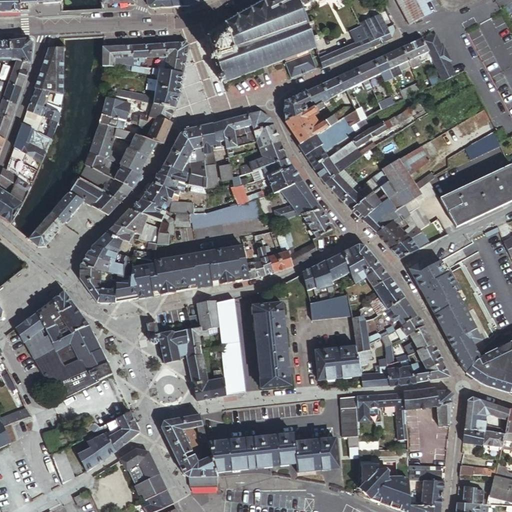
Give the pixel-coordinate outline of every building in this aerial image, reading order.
[(0,16),(11,16),(21,16),(20,0),(5,0),(6,3),(1,3),(0,3),(0,16)] [(41,7),(63,6),(62,0),(20,0),(21,16),(25,16),(28,16),(28,8),(41,7)] [(162,12),(159,0),(145,0),(148,9),(152,13),(162,12)] [(164,12),(174,11),(166,0),(159,0),(162,12),(164,12)] [(181,11),(191,10),(187,0),(166,0),(174,11),(181,11)] [(208,4),(218,0),(217,0),(187,0),(191,10),(208,4)] [(312,41),(316,40),(311,24),(306,25),(304,15),(308,14),(307,13),(303,14),(299,1),(300,0),(269,0),(262,4),(228,24),(207,37),(204,41),(207,50),(209,50),(211,53),(208,55),(211,63),(213,62),(218,78),(217,78),(217,80),(220,79),(219,80),(220,83),(222,84),(220,85),(221,86),(223,85),(224,87),(282,63),(283,66),(281,67),(288,83),(314,73),(307,57),(305,57),(303,54),(314,49),(312,41)] [(437,2),(436,0),(393,0),(410,32),(416,33),(420,31),(416,24),(420,22),(428,18),(424,7),(437,2)] [(383,25),(380,18),(359,27),(364,38),(371,51),(392,42),(383,25)] [(355,58),(371,51),(364,38),(358,40),(356,47),(338,55),(341,64),(355,58)] [(435,39),(423,44),(431,61),(441,84),(454,78),(448,65),(449,65),(442,51),(441,52),(435,39)] [(424,64),(431,61),(423,44),(422,42),(413,47),(402,52),(409,65),(412,72),(420,68),(419,66),(417,61),(422,59),(424,64)] [(16,64),(29,69),(32,46),(29,43),(20,44),(11,45),(11,64),(16,64)] [(0,63),(11,64),(11,45),(2,46),(0,45),(0,63)] [(147,71),(182,80),(188,50),(187,48),(185,47),(173,47),(169,47),(159,48),(157,61),(166,61),(164,68),(151,66),(148,65),(147,71)] [(144,65),(147,64),(148,59),(150,60),(150,48),(140,49),(133,49),(135,66),(135,69),(143,70),(144,65)] [(145,70),(147,71),(148,65),(151,66),(157,61),(159,48),(154,48),(150,48),(150,60),(148,59),(147,64),(144,65),(143,70),(145,70)] [(135,69),(135,66),(133,49),(115,50),(104,51),(104,70),(116,70),(116,67),(122,67),(131,68),(135,69)] [(383,60),(389,74),(409,65),(402,52),(396,55),(383,60)] [(57,96),(63,97),(63,68),(63,53),(48,53),(34,91),(36,92),(49,94),(57,96)] [(333,68),(341,64),(338,55),(329,58),(333,68)] [(322,73),(333,68),(329,58),(327,59),(326,57),(318,60),(322,73)] [(381,78),(389,74),(383,60),(380,62),(374,64),(381,78)] [(7,87),(21,92),(29,69),(16,64),(7,87)] [(367,84),(381,78),(374,64),(368,68),(357,73),(363,86),(367,84)] [(179,98),(182,80),(147,71),(145,70),(144,76),(158,78),(156,90),(167,93),(166,96),(179,98)] [(362,87),(363,86),(357,73),(352,75),(348,77),(353,91),(362,87)] [(345,95),(353,91),(348,77),(343,79),(337,82),(343,96),(345,95)] [(420,86),(423,94),(439,86),(438,83),(433,79),(420,86)] [(322,88),(328,103),(343,96),(337,82),(327,86),(322,88)] [(366,96),(371,94),(367,84),(363,86),(362,87),(366,96)] [(418,86),(398,94),(402,103),(422,95),(418,86)] [(0,101),(15,108),(21,92),(7,87),(6,92),(0,90),(0,101)] [(364,122),(375,116),(371,106),(376,104),(371,94),(366,96),(362,87),(353,91),(345,95),(355,115),(359,125),(364,122)] [(321,107),(328,103),(322,88),(315,91),(307,95),(314,111),(321,107)] [(135,104),(146,106),(174,112),(179,98),(166,96),(167,93),(156,90),(153,102),(149,101),(149,100),(116,93),(115,98),(103,95),(103,98),(135,104)] [(30,106),(43,110),(49,94),(36,92),(30,106)] [(398,94),(389,98),(391,102),(393,107),(402,103),(398,94)] [(286,126),(314,111),(307,95),(284,106),(284,116),(286,126)] [(0,142),(2,144),(15,108),(0,101),(0,142)] [(131,127),(125,125),(130,109),(105,102),(98,128),(136,138),(137,133),(138,132),(131,130),(131,127)] [(378,108),(380,113),(393,107),(391,102),(378,108)] [(428,116),(432,113),(425,102),(421,105),(428,116)] [(375,116),(380,113),(378,108),(376,104),(371,106),(375,116)] [(61,116),(56,114),(47,111),(43,110),(30,106),(22,127),(35,133),(39,124),(32,121),(35,116),(59,125),(61,116)] [(47,111),(56,114),(58,109),(49,106),(47,111)] [(168,126),(174,112),(146,106),(146,110),(151,111),(148,121),(156,123),(168,126)] [(332,121),(324,126),(323,129),(321,129),(316,131),(309,119),(315,116),(315,114),(318,114),(323,111),(321,107),(314,111),(286,126),(301,148),(316,138),(318,137),(318,138),(322,135),(336,127),(332,121)] [(400,126),(411,118),(410,116),(408,113),(396,120),(400,126)] [(324,126),(321,125),(317,128),(312,120),(317,117),(318,114),(315,114),(315,116),(309,119),(316,131),(321,129),(323,129),(324,126)] [(340,116),(332,121),(336,127),(354,116),(348,114),(346,114),(340,116)] [(350,130),(359,125),(355,115),(354,116),(336,127),(322,135),(325,139),(348,126),(350,130)] [(254,135),(274,129),(271,119),(261,116),(249,119),(251,127),(254,134),(254,135)] [(149,135),(156,123),(148,121),(138,118),(134,119),(132,124),(141,127),(140,129),(139,132),(149,135)] [(247,138),(254,134),(251,127),(249,119),(244,120),(234,122),(237,133),(245,131),(247,138)] [(388,123),(392,129),(400,126),(396,120),(388,123)] [(226,153),(246,148),(245,143),(244,141),(237,143),(236,140),(234,133),(237,133),(234,122),(229,123),(221,126),(224,140),(225,149),(225,153),(226,153)] [(360,134),(368,130),(364,122),(359,125),(350,130),(335,139),(339,145),(346,140),(346,139),(359,132),(360,134)] [(157,145),(161,146),(170,127),(168,126),(156,123),(149,135),(148,137),(137,133),(136,138),(157,145)] [(366,134),(327,161),(332,168),(353,153),(387,132),(392,129),(388,123),(385,124),(379,127),(366,134)] [(213,152),(225,149),(224,140),(221,126),(213,127),(199,131),(203,151),(207,172),(208,179),(206,192),(211,192),(217,191),(213,170),(214,168),(211,156),(208,157),(207,151),(212,149),(213,152)] [(48,143),(47,142),(48,139),(35,133),(22,127),(14,150),(20,153),(27,145),(46,156),(49,148),(47,146),(48,143)] [(129,153),(148,162),(157,145),(136,138),(98,128),(91,154),(108,163),(116,167),(117,164),(107,159),(115,139),(132,144),(129,153)] [(257,145),(260,153),(280,145),(274,129),(254,135),(257,145)] [(194,153),(203,151),(199,131),(196,132),(191,133),(192,143),(194,153)] [(236,140),(247,138),(245,131),(237,133),(234,133),(236,140)] [(200,174),(207,172),(203,151),(194,153),(192,143),(191,133),(185,134),(182,136),(181,138),(175,148),(191,157),(196,160),(196,164),(198,164),(200,174)] [(250,147),(257,145),(254,135),(254,134),(247,138),(249,142),(250,147)] [(471,164),(501,150),(493,135),(465,151),(471,164)] [(299,149),(305,158),(322,147),(316,138),(301,148),(299,149)] [(327,161),(323,155),(339,145),(335,139),(322,147),(305,158),(313,171),(327,161)] [(42,166),(46,156),(27,145),(20,153),(34,161),(42,166)] [(262,172),(287,163),(280,145),(260,153),(262,158),(263,162),(255,164),(249,166),(252,175),(262,172)] [(369,154),(370,153),(376,148),(374,145),(367,151),(369,154)] [(228,160),(252,154),(250,147),(246,148),(226,153),(228,160)] [(182,176),(187,177),(188,172),(184,170),(185,169),(191,157),(175,148),(163,169),(182,176)] [(10,161),(28,171),(34,161),(20,153),(14,150),(10,161)] [(394,216),(404,209),(421,199),(417,192),(429,184),(434,181),(431,175),(413,187),(407,178),(429,165),(421,150),(382,174),(389,185),(381,192),(386,198),(389,202),(381,207),(374,214),(379,219),(368,229),(376,237),(397,223),(394,216)] [(139,179),(148,162),(129,153),(127,152),(121,169),(139,179)] [(368,163),(374,158),(370,153),(369,154),(366,156),(364,158),(368,163)] [(142,180),(139,179),(121,169),(118,175),(111,171),(109,174),(105,172),(108,163),(91,154),(86,167),(101,176),(107,179),(111,181),(132,193),(142,180)] [(356,163),(362,159),(360,156),(358,155),(353,159),(356,163)] [(196,168),(196,164),(196,160),(191,157),(185,169),(193,168),(196,168)] [(334,170),(338,176),(355,164),(353,161),(350,163),(348,160),(334,170)] [(20,183),(31,191),(42,166),(34,161),(28,171),(10,161),(6,173),(20,183)] [(318,177),(332,168),(327,161),(313,171),(318,177)] [(233,185),(233,182),(228,162),(224,163),(226,169),(218,171),(222,187),(233,185)] [(272,178),(275,176),(292,170),(287,163),(262,172),(264,177),(271,175),(272,178)] [(187,177),(208,179),(207,172),(200,174),(198,164),(196,164),(196,168),(193,168),(192,172),(190,173),(188,172),(187,177)] [(241,179),(252,175),(249,166),(238,170),(241,179)] [(318,177),(319,179),(333,169),(332,168),(318,177)] [(456,231),(511,203),(511,172),(510,168),(442,201),(456,231)] [(179,186),(185,188),(186,182),(180,181),(182,176),(163,169),(158,178),(179,186)] [(337,177),(338,176),(334,170),(333,169),(319,179),(325,186),(337,177)] [(281,194),(302,185),(292,170),(275,176),(272,178),(267,180),(274,196),(281,194)] [(0,179),(0,186),(11,194),(20,183),(6,173),(3,172),(0,179)] [(110,192),(103,188),(107,179),(101,176),(98,182),(93,179),(91,181),(83,176),(81,182),(121,205),(126,199),(111,190),(110,192)] [(186,189),(206,192),(208,179),(187,177),(186,182),(185,188),(186,189)] [(363,203),(371,198),(366,188),(354,195),(337,177),(325,186),(340,203),(351,213),(363,203)] [(174,200),(179,201),(181,195),(176,194),(178,189),(179,186),(158,178),(153,187),(174,200)] [(243,188),(248,186),(247,182),(240,183),(239,179),(233,182),(233,185),(234,189),(243,188)] [(126,199),(132,193),(111,181),(108,188),(111,190),(126,199)] [(108,218),(121,205),(81,182),(69,196),(84,204),(108,218)] [(23,208),(31,191),(20,183),(11,194),(9,198),(0,218),(0,219),(10,227),(23,208)] [(420,209),(424,203),(436,197),(429,184),(417,192),(421,199),(404,209),(409,218),(412,223),(415,228),(417,231),(419,234),(430,227),(420,209)] [(300,219),(321,212),(302,185),(281,194),(285,201),(289,206),(297,220),(300,219)] [(0,192),(9,198),(11,194),(0,186),(0,192)] [(181,195),(184,197),(186,189),(185,188),(179,186),(178,189),(176,194),(181,195)] [(169,202),(173,204),(174,200),(153,187),(148,194),(168,202),(169,202)] [(239,209),(249,205),(248,202),(245,203),(245,202),(241,191),(244,190),(243,188),(234,189),(232,190),(238,207),(239,209)] [(0,218),(9,198),(0,192),(0,218)] [(166,205),(168,202),(148,194),(146,197),(166,205)] [(277,204),(285,201),(281,194),(274,196),(277,204)] [(249,205),(257,203),(263,200),(261,195),(245,202),(245,203),(248,202),(249,205)] [(52,215),(65,227),(84,204),(69,196),(52,215)] [(259,210),(277,204),(274,196),(263,200),(257,203),(259,210)] [(381,207),(378,203),(373,196),(371,198),(363,203),(351,213),(363,224),(374,214),(381,207)] [(161,211),(166,205),(146,197),(141,203),(161,211)] [(378,203),(381,207),(389,202),(386,198),(378,203)] [(162,225),(163,222),(164,221),(159,219),(161,211),(141,203),(138,207),(131,214),(148,220),(162,225)] [(262,220),(261,219),(259,210),(257,203),(249,205),(239,209),(238,207),(206,216),(206,217),(194,218),(189,218),(189,225),(191,225),(193,232),(262,220)] [(172,219),(183,218),(183,209),(177,207),(172,206),(170,217),(172,219)] [(279,225),(297,220),(289,206),(285,207),(288,211),(274,215),(276,220),(266,223),(265,218),(261,219),(262,220),(264,230),(272,227),(274,235),(282,232),(279,225)] [(189,218),(194,218),(194,209),(183,209),(183,218),(189,218)] [(400,226),(404,222),(409,218),(404,209),(394,216),(397,223),(400,226)] [(315,242),(335,232),(321,212),(300,219),(309,233),(313,238),(315,242)] [(149,238),(151,232),(144,230),(146,226),(148,220),(131,214),(129,213),(114,228),(114,229),(141,239),(139,244),(145,246),(149,246),(156,247),(158,239),(149,238)] [(363,224),(368,229),(379,219),(374,214),(363,224)] [(48,246),(65,227),(52,215),(35,234),(48,246)] [(172,219),(173,229),(189,228),(189,225),(189,218),(183,218),(172,219)] [(406,227),(412,223),(409,218),(404,222),(406,227)] [(408,244),(411,247),(443,231),(438,222),(430,227),(419,234),(420,237),(411,242),(408,244)] [(392,253),(408,244),(406,240),(396,228),(400,226),(397,223),(376,237),(392,253)] [(156,247),(168,248),(169,237),(170,228),(169,228),(162,225),(160,231),(158,239),(156,247)] [(144,230),(151,232),(149,238),(158,239),(160,231),(146,226),(144,230)] [(407,235),(409,237),(417,231),(415,228),(407,235)] [(132,241),(139,244),(141,239),(114,229),(105,238),(122,245),(129,247),(132,241)] [(400,264),(419,253),(447,239),(443,231),(411,247),(408,244),(392,253),(391,254),(400,264)] [(409,237),(411,242),(420,237),(419,234),(417,231),(409,237)] [(286,246),(284,239),(282,232),(274,235),(270,236),(272,241),(273,242),(277,241),(282,253),(287,251),(286,246)] [(44,250),(48,246),(35,234),(28,243),(37,250),(44,250)] [(264,244),(272,241),(270,236),(262,238),(264,244)] [(290,245),(292,244),(290,237),(284,239),(286,246),(290,245)] [(112,257),(118,259),(122,245),(105,238),(93,249),(112,257)] [(311,257),(317,254),(314,247),(307,250),(311,257)] [(111,262),(116,263),(118,259),(112,257),(93,249),(86,259),(109,265),(111,262)] [(354,252),(366,280),(382,271),(366,251),(359,249),(354,252)] [(226,253),(226,256),(167,265),(167,268),(154,270),(155,274),(144,276),(143,272),(131,274),(131,284),(129,284),(129,288),(129,303),(185,297),(222,290),(250,283),(248,269),(244,253),(243,253),(242,250),(226,253)] [(261,263),(266,261),(264,250),(258,252),(259,256),(260,261),(261,263)] [(312,261),(311,257),(307,250),(294,257),(289,259),(293,271),(312,261)] [(266,279),(262,265),(252,267),(251,263),(253,262),(252,258),(250,252),(244,253),(248,269),(250,283),(260,281),(266,279)] [(355,286),(366,280),(354,252),(344,257),(351,276),(355,286)] [(284,274),(293,271),(289,259),(288,255),(279,258),(284,274)] [(133,263),(149,264),(149,257),(133,256),(133,263)] [(332,286),(351,276),(344,257),(326,266),(332,286)] [(273,277),(284,274),(279,258),(269,260),(273,276),(273,277)] [(129,280),(130,271),(121,269),(109,265),(86,259),(80,271),(107,276),(118,278),(129,280)] [(121,269),(130,271),(130,262),(122,260),(121,269)] [(266,279),(273,276),(269,260),(266,261),(261,263),(262,265),(266,279)] [(406,267),(435,320),(458,364),(465,376),(481,363),(480,361),(473,349),(483,344),(456,297),(460,295),(450,276),(448,277),(441,264),(436,267),(432,260),(422,265),(419,260),(406,267)] [(332,286),(326,266),(313,272),(318,290),(318,294),(319,295),(328,292),(330,297),(320,300),(321,304),(333,302),(334,295),(332,286)] [(113,283),(110,282),(111,280),(106,279),(107,276),(80,271),(80,282),(100,285),(113,286),(113,283)] [(366,280),(373,291),(390,282),(382,271),(366,280)] [(307,294),(318,290),(313,272),(303,277),(307,294)] [(119,287),(129,288),(129,284),(129,280),(118,278),(119,287)] [(99,307),(100,294),(100,285),(80,282),(87,293),(97,307),(99,307)] [(390,311),(405,303),(390,282),(373,291),(375,296),(379,301),(370,306),(378,319),(382,316),(390,311)] [(100,294),(115,295),(115,287),(113,286),(100,285),(100,294)] [(119,306),(129,303),(129,288),(119,287),(119,306)] [(333,302),(347,299),(346,292),(334,295),(333,302)] [(99,307),(115,307),(115,295),(100,294),(99,307)] [(51,306),(59,321),(73,308),(64,295),(52,304),(53,305),(51,306)] [(370,306),(379,301),(375,296),(366,302),(369,306),(370,306)] [(311,322),(352,318),(347,299),(333,302),(321,304),(317,305),(311,306),(309,307),(311,322)] [(262,387),(291,383),(282,301),(253,304),(262,387)] [(402,330),(417,321),(405,303),(390,311),(395,319),(391,322),(394,327),(398,324),(402,330)] [(245,396),(233,304),(216,306),(219,332),(221,346),(222,352),(224,370),(227,398),(245,396)] [(207,334),(219,332),(216,306),(216,305),(198,307),(200,320),(193,321),(194,331),(201,330),(203,339),(205,355),(222,352),(221,346),(209,347),(207,334)] [(37,316),(46,335),(55,330),(53,326),(59,321),(51,306),(37,316)] [(54,349),(88,330),(73,308),(59,321),(53,326),(55,330),(46,335),(54,349)] [(184,333),(191,331),(187,311),(169,315),(170,317),(173,334),(174,335),(184,333)] [(391,322),(395,319),(390,311),(382,316),(385,320),(388,318),(391,322)] [(33,362),(54,349),(46,335),(37,316),(23,326),(16,331),(33,362)] [(165,336),(173,334),(170,317),(155,320),(156,325),(154,325),(155,327),(163,325),(165,336)] [(370,353),(370,349),(367,325),(362,320),(353,322),(354,329),(353,330),(356,348),(357,356),(371,354),(370,353)] [(401,343),(424,331),(417,321),(402,330),(396,334),(401,343)] [(377,345),(381,343),(380,341),(373,322),(367,325),(370,349),(373,347),(377,345)] [(173,334),(165,336),(163,325),(155,327),(147,328),(150,346),(153,348),(158,347),(159,344),(160,344),(165,367),(186,362),(185,358),(189,357),(184,333),(174,335),(173,334)] [(83,363),(102,356),(92,336),(88,330),(54,349),(33,362),(39,372),(58,362),(55,355),(69,347),(73,352),(69,354),(73,362),(77,360),(80,365),(83,363)] [(196,340),(203,339),(201,330),(194,331),(191,331),(184,333),(189,357),(185,358),(186,362),(196,404),(211,401),(207,384),(202,360),(199,358),(196,340)] [(418,354),(434,348),(425,332),(411,340),(415,348),(418,354)] [(385,352),(390,349),(387,339),(382,343),(384,348),(385,352)] [(511,392),(511,345),(480,361),(481,363),(465,376),(480,388),(508,397),(510,392),(511,392)] [(69,354),(73,352),(69,347),(55,355),(58,362),(39,372),(50,391),(56,389),(68,383),(64,372),(80,365),(77,360),(73,362),(69,354)] [(361,377),(360,369),(358,358),(357,358),(357,356),(356,348),(316,353),(319,383),(361,378),(361,377)] [(421,364),(439,357),(434,348),(418,354),(416,354),(418,358),(421,364)] [(372,362),(371,354),(357,356),(357,358),(358,358),(360,369),(367,368),(366,363),(372,362)] [(83,363),(88,375),(107,367),(102,356),(83,363)] [(418,374),(416,367),(413,361),(411,357),(408,358),(409,362),(411,369),(416,386),(433,383),(450,381),(439,357),(421,364),(425,373),(418,374)] [(0,392),(1,395),(15,388),(1,362),(0,360),(0,392)] [(387,369),(387,368),(386,362),(379,363),(379,368),(374,368),(375,377),(381,376),(380,369),(387,369)] [(79,379),(88,375),(83,363),(80,365),(64,372),(68,383),(79,379)] [(97,381),(98,382),(111,377),(107,367),(88,375),(79,379),(83,387),(97,381)] [(363,391),(390,389),(388,372),(387,369),(380,369),(381,376),(375,377),(361,377),(361,378),(363,391)] [(390,389),(416,386),(411,369),(406,370),(388,372),(390,389)] [(216,400),(227,398),(224,370),(218,371),(219,383),(212,384),(216,400)] [(64,403),(75,398),(68,383),(56,389),(64,403)] [(211,401),(216,400),(212,384),(207,384),(211,401)] [(405,415),(437,410),(436,395),(436,393),(404,397),(405,415)] [(437,410),(452,407),(453,399),(449,395),(436,395),(437,410)] [(406,429),(405,415),(404,397),(378,399),(379,411),(396,410),(397,430),(406,429)] [(369,412),(379,411),(378,399),(358,400),(358,412),(369,412)] [(464,432),(475,434),(486,436),(486,434),(488,435),(504,438),(509,412),(473,399),(468,405),(464,432)] [(349,441),(360,440),(359,425),(358,412),(358,400),(341,401),(345,441),(349,441)] [(439,430),(450,430),(452,407),(437,410),(439,430)] [(358,412),(359,425),(369,425),(369,412),(358,412)] [(511,413),(509,412),(504,438),(502,449),(510,451),(510,453),(511,452),(511,413)] [(0,425),(0,428),(2,431),(25,422),(23,416),(0,425)] [(116,455),(139,436),(130,416),(115,423),(99,431),(102,435),(109,432),(110,436),(107,437),(116,455)] [(184,458),(192,454),(190,449),(188,446),(189,445),(195,442),(193,438),(189,440),(188,437),(184,439),(181,433),(185,432),(186,435),(192,433),(193,435),(198,434),(206,461),(202,462),(203,463),(211,461),(208,448),(199,419),(164,425),(161,431),(176,461),(184,458)] [(95,433),(99,431),(88,422),(76,426),(78,431),(88,428),(95,433)] [(407,444),(406,429),(397,430),(398,445),(407,444)] [(463,446),(473,447),(475,434),(464,432),(463,446)] [(0,451),(8,448),(11,446),(3,433),(0,435),(0,451)] [(485,441),(487,441),(488,435),(486,434),(486,436),(475,434),(473,447),(484,449),(485,441)] [(501,452),(502,449),(504,438),(488,435),(487,441),(485,441),(484,449),(501,452)] [(86,476),(116,455),(107,437),(87,446),(89,453),(77,459),(86,476)] [(298,477),(339,472),(335,442),(295,446),(294,438),(208,448),(211,461),(216,476),(297,467),(298,477)] [(350,451),(360,451),(360,445),(360,440),(349,441),(350,451)] [(376,444),(365,445),(366,456),(376,456),(376,444)] [(75,482),(63,452),(51,458),(57,475),(65,472),(68,481),(70,484),(75,482)] [(144,504),(148,503),(167,494),(154,467),(148,456),(136,453),(120,464),(125,474),(126,473),(134,490),(133,491),(137,499),(141,498),(144,504)] [(360,456),(360,469),(362,469),(362,493),(366,494),(371,499),(368,503),(393,511),(410,511),(411,510),(410,485),(409,470),(408,454),(376,456),(366,456),(360,456)] [(217,480),(216,476),(211,461),(203,463),(202,462),(198,455),(186,461),(178,465),(185,478),(191,480),(217,480)] [(425,485),(440,485),(441,471),(409,470),(410,485),(425,485)] [(61,484),(68,481),(65,472),(57,475),(61,484)] [(511,478),(511,479),(507,477),(505,475),(497,474),(497,475),(496,481),(507,484),(511,484),(511,478)] [(459,482),(485,486),(486,480),(484,480),(478,480),(473,479),(460,478),(459,482)] [(191,489),(217,489),(217,480),(191,480),(191,489)] [(491,500),(503,503),(507,484),(496,481),(495,481),(491,500)] [(511,510),(511,484),(507,484),(503,503),(501,510),(504,510),(511,510)] [(423,497),(443,499),(444,485),(440,485),(425,485),(423,497)] [(480,508),(482,509),(483,495),(475,494),(475,492),(464,491),(463,507),(480,508)] [(166,511),(174,508),(167,494),(148,503),(151,509),(144,511),(143,511),(166,511)] [(78,511),(90,506),(85,496),(74,502),(78,511)] [(422,510),(440,511),(441,511),(443,499),(423,497),(422,510)] [(489,509),(501,510),(503,503),(491,500),(489,509)] [(143,511),(144,511),(151,509),(148,503),(144,504),(134,509),(135,511),(139,511),(142,511),(143,511)]
